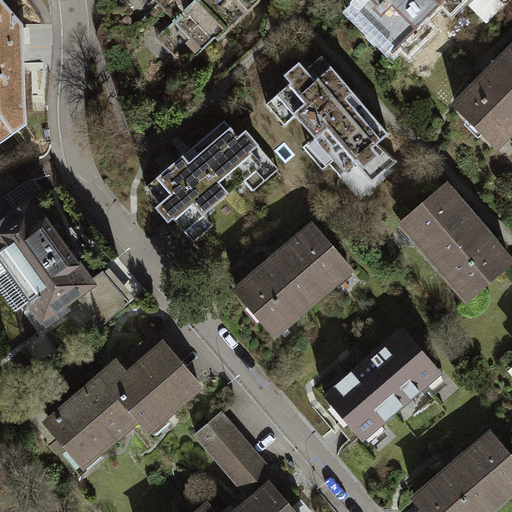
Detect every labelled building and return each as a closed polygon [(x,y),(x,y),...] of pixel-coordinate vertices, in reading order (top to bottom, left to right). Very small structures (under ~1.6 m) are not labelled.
[(0,0),(0,141),(25,124),(20,24),(0,0)] [(259,0),(153,0),(173,20),(155,36),(184,66),(214,38),(217,41),(259,0)] [(442,0),(363,0),(357,7),(395,46),(442,0)] [(492,18),(501,0),(478,0),(474,8),(492,18)] [(498,154),(511,139),(511,45),(451,107),(498,154)] [(323,55),(276,95),(343,173),(390,134),(323,55)] [(184,233),(260,167),(219,121),(186,150),(143,187),(184,233)] [(511,257),(449,184),(398,227),(467,307),(511,268),(511,257)] [(16,284),(46,326),(69,309),(64,304),(76,295),(93,283),(90,279),(67,247),(73,243),(64,231),(58,235),(31,198),(0,220),(0,286),(5,293),(16,284)] [(275,342),(354,273),(311,224),(232,293),(275,342)] [(93,283),(76,295),(99,327),(125,304),(98,274),(90,279),(93,283)] [(363,445),(443,376),(403,329),(322,398),(363,445)] [(119,363),(48,423),(82,463),(136,417),(146,429),(199,384),(154,332),(129,354),(139,365),(128,374),(119,363)] [(221,413),(197,434),(244,490),(268,470),(221,413)] [(499,511),(511,501),(511,456),(490,431),(409,502),(418,511),(499,511)] [(214,511),(207,503),(196,511),(294,511),(269,482),(236,511),(231,506),(223,511),(214,511)]
